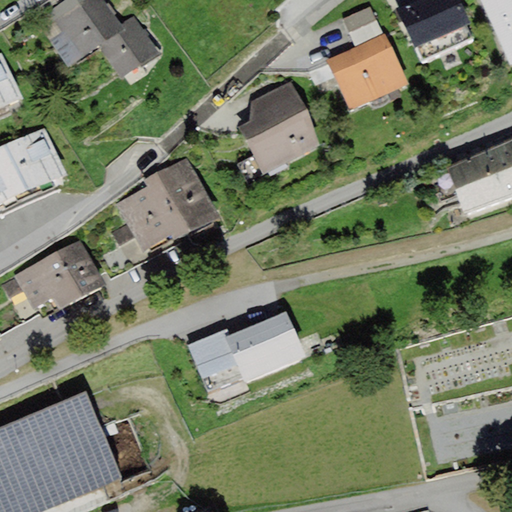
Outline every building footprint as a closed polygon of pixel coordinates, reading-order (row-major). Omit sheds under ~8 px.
[(111,0),(57,0),(41,9),(71,65),(108,45),(121,69),(146,56),(155,52),(136,18),(124,25),(111,0)] [(465,23),(470,18),(461,0),(406,0),(397,4),(424,62),(473,40),(465,23)] [(511,0),(482,0),(509,62),(511,60),(511,0)] [(383,33),(371,7),(344,18),(356,46),(383,33)] [(406,80),(383,33),(356,46),(347,50),(327,60),(350,107),(406,80)] [(6,55),(0,57),(0,109),(23,101),(6,55)] [(251,121),(241,127),(263,171),(321,142),(291,80),(253,99),(251,121)] [(0,145),(0,212),(23,201),(72,178),(46,124),(0,145)] [(446,164),(464,211),(511,192),(511,138),(491,147),(446,164)] [(119,203),(142,249),(179,230),(212,213),(185,159),(145,179),(149,188),(119,203)] [(23,290),(31,306),(52,295),(59,308),(71,301),(106,284),(83,238),(14,274),(16,278),(2,285),(8,298),(23,290)] [(226,327),(187,344),(209,395),(303,354),(284,311),(249,326),(229,335),(226,327)] [(0,511),(35,511),(118,479),(82,391),(0,424),(0,511)]
